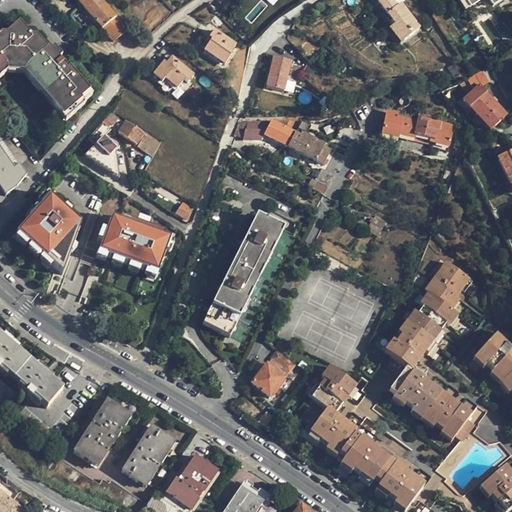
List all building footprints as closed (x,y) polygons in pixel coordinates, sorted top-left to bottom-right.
[(100,0),(77,0),(84,8),(113,41),(128,29),(119,21),(109,10),(100,0)] [(401,0),(380,0),(378,2),(394,25),(389,30),(400,44),(419,29),(400,4),(403,2),(401,0)] [(0,69),(3,67),(25,67),(25,68),(45,89),(55,100),(50,105),(61,116),(80,100),(78,98),(87,91),(67,69),(66,70),(47,49),(42,52),(22,30),(11,29),(0,39),(0,69)] [(210,41),(208,44),(203,51),(224,65),(231,54),(230,53),(234,46),(213,31),(208,39),(210,41)] [(286,92),(292,62),(274,58),(268,88),(286,92)] [(163,62),(152,76),(161,84),(164,80),(176,89),(183,81),(187,83),(193,76),(171,59),(166,65),(163,62)] [(468,71),(460,59),(447,69),(449,73),(448,74),(438,74),(438,80),(453,80),(468,71)] [(40,93),(45,89),(25,68),(22,72),(40,93)] [(464,81),(458,84),(467,94),(472,90),(464,81)] [(478,87),(462,102),(489,130),(505,115),(478,87)] [(40,93),(50,105),(55,100),(45,89),(40,93)] [(398,135),(432,143),(447,146),(450,134),(449,134),(450,126),(416,119),(416,123),(397,118),(397,115),(386,113),(381,135),(397,138),(398,135)] [(110,114),(88,139),(95,145),(89,152),(99,162),(105,156),(108,158),(118,147),(112,140),(110,142),(104,137),(110,130),(108,127),(110,124),(112,126),(118,119),(113,114),(110,114)] [(246,122),(242,139),(260,140),(262,135),(287,148),(294,133),(300,121),(273,122),(269,120),(268,122),(246,122)] [(309,121),(300,121),(294,133),(302,137),(309,121)] [(233,136),(242,139),(246,122),(238,122),(233,136)] [(138,140),(149,148),(153,140),(143,133),(142,134),(125,123),(118,133),(135,145),(138,140)] [(329,151),(302,137),(294,133),(287,148),(322,165),(329,151)] [(146,152),(149,148),(138,140),(135,145),(146,152)] [(146,152),(153,157),(160,144),(153,140),(149,148),(146,152)] [(446,152),(447,146),(432,143),(431,149),(446,152)] [(3,164),(9,159),(0,145),(0,174),(6,169),(3,164)] [(511,188),(511,187),(511,152),(497,160),(511,188)] [(0,186),(5,194),(28,177),(18,162),(13,165),(9,159),(3,164),(6,169),(0,174),(0,186)] [(332,176),(321,170),(312,188),(323,194),(332,176)] [(28,177),(5,194),(6,196),(17,189),(28,177)] [(50,196),(16,234),(62,275),(81,224),(50,196)] [(118,220),(111,218),(98,253),(157,275),(170,240),(164,237),(165,235),(119,217),(118,220)] [(285,231),(257,218),(249,235),(202,323),(229,337),(285,231)] [(458,294),(461,297),(469,287),(442,267),(422,297),(424,299),(448,316),(456,305),(453,302),(458,294)] [(456,305),(461,297),(458,294),(453,302),(456,305)] [(424,299),(416,311),(419,313),(414,320),(411,318),(403,329),(430,349),(451,318),(448,316),(424,299)] [(416,311),(411,318),(414,320),(419,313),(416,311)] [(382,359),(402,373),(409,379),(430,349),(403,329),(395,341),(398,343),(393,350),(390,348),(382,359)] [(0,336),(0,372),(5,377),(8,374),(19,384),(17,386),(38,405),(41,403),(47,408),(62,390),(0,336)] [(395,341),(390,348),(393,350),(398,343),(395,341)] [(491,376),(489,380),(500,388),(511,373),(511,357),(490,341),(470,366),(482,375),(485,372),(491,376)] [(276,351),(268,360),(288,375),(295,366),(276,351)] [(268,399),(283,379),(275,372),(266,365),(251,385),(268,399)] [(335,415),(356,387),(357,386),(331,366),(323,377),(327,380),(321,387),(317,383),(309,395),(327,409),(335,415)] [(278,369),(275,372),(283,379),(286,376),(278,369)] [(486,378),(489,380),(491,376),(485,372),(482,375),(486,378)] [(389,406),(401,414),(403,410),(410,415),(408,419),(418,426),(437,398),(409,379),(402,373),(385,397),(392,402),(389,406)] [(511,373),(500,388),(509,398),(511,395),(511,373)] [(323,377),(317,383),(321,387),(327,380),(323,377)] [(0,380),(0,398),(8,406),(17,395),(0,380)] [(467,420),(437,398),(418,426),(429,433),(432,430),(439,436),(437,439),(449,447),(453,441),(454,439),(464,425),(467,420)] [(73,451),(97,467),(130,417),(106,401),(73,451)] [(307,434),(318,443),(320,440),(328,445),(326,449),(336,457),(339,453),(345,459),(339,466),(351,474),(353,471),(360,476),(357,480),(368,488),(373,481),(388,462),(353,435),(355,431),(335,415),(327,409),(307,434)] [(401,414),(408,419),(410,415),(403,410),(401,414)] [(259,423),(265,429),(272,420),(265,415),(259,423)] [(471,430),(471,429),(464,425),(454,439),(461,443),(471,430)] [(150,428),(121,471),(145,487),(173,444),(150,428)] [(429,433),(437,439),(439,436),(432,430),(429,433)] [(318,443),(326,449),(328,445),(320,440),(318,443)] [(103,492),(135,511),(141,511),(147,504),(111,480),(109,483),(102,478),(99,483),(56,456),(49,468),(91,495),(95,490),(101,494),(103,492)] [(208,511),(213,505),(200,496),(216,473),(191,456),(162,498),(183,511),(208,511)] [(375,493),(385,501),(388,498),(396,503),(393,507),(399,511),(404,511),(422,488),(388,462),(373,481),(380,486),(375,493)] [(511,479),(502,469),(495,474),(478,489),(487,500),(490,497),(496,505),(493,507),(497,511),(509,511),(511,510),(511,479)] [(23,511),(26,509),(1,488),(2,487),(0,484),(0,511),(23,511)] [(243,484),(224,511),(255,511),(264,499),(243,484)] [(487,500),(493,507),(496,505),(490,497),(487,500)] [(385,501),(393,507),(396,503),(388,498),(385,501)]
